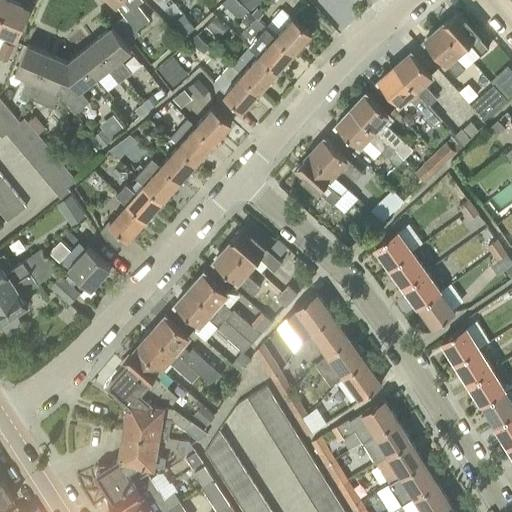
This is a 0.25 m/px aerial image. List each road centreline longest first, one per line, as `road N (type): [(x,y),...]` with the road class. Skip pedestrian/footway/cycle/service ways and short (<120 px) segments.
road 1 (residential): [(503,511),(345,271),(243,181)]
road 2 (residential): [(0,415),(73,358),(243,181)]
road 3 (residential): [(243,181),(415,0)]
